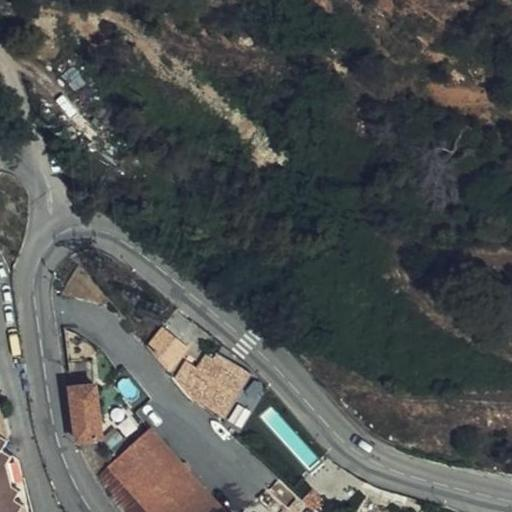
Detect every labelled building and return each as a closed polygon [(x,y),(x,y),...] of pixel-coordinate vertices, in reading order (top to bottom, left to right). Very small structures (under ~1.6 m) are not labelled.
[(170,341),(160,333),(152,343),(162,351),(170,341)] [(225,419),(251,374),(217,352),(214,357),(207,352),(197,367),(195,371),(184,363),(175,377),(193,399),(224,417),(225,419)] [(186,360),(184,363),(195,371),(197,367),(186,360)] [(68,366),(71,389),(95,386),(92,363),(68,366)] [(77,439),(79,442),(105,438),(98,385),(95,386),(71,389),(77,439)] [(0,511),(19,511),(9,464),(14,457),(4,450),(10,440),(2,436),(0,427),(0,408),(2,405),(0,404),(0,511)] [(120,457),(111,465),(143,503),(185,467),(152,429),(132,447),(125,439),(113,448),(120,457)] [(150,511),(143,503),(111,465),(96,478),(102,489),(114,506),(118,511),(150,511)] [(143,503),(150,511),(224,511),(185,467),(143,503)]
